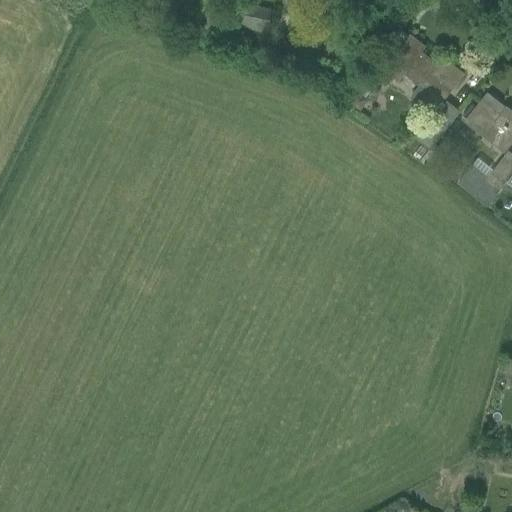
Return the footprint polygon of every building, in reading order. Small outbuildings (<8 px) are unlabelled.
[(238,27),(268,34),(274,10),(244,3),(238,27)] [(398,50),(383,70),(397,81),(402,74),(418,86),(420,87),(413,95),(425,104),(431,96),(441,103),(441,102),(451,89),(464,74),(444,58),(438,66),(420,52),(424,46),(410,35),(398,50)] [(356,91),(349,103),(361,111),(368,99),(356,91)] [(465,121),(503,152),(511,141),(511,111),(506,107),(506,108),(487,93),(469,117),(465,121)] [(470,97),(457,115),(464,119),(476,102),(470,97)] [(416,140),(429,150),(458,112),(446,102),(416,140)] [(466,171),(456,184),(485,207),(493,197),(499,189),(511,172),(511,156),(506,152),(488,176),(472,164),(466,171)] [(397,511),(409,511),(411,509),(408,505),(403,503),(399,505),(396,510),(397,511)]
